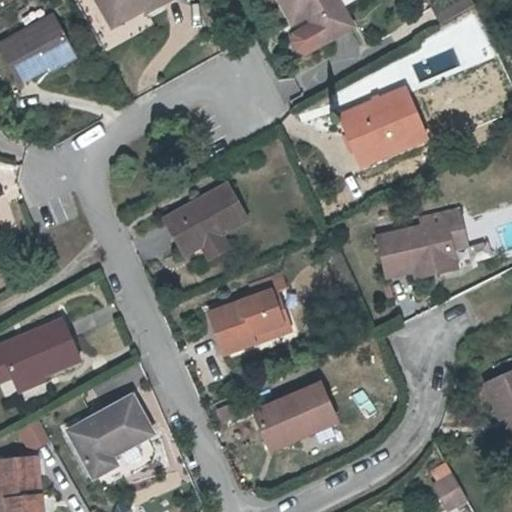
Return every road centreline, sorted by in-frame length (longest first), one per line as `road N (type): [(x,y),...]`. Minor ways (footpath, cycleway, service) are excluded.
road 1 (residential): [(243,103),(229,78),(86,165),(234,511)]
road 2 (residential): [(430,340),(425,406),(382,468),(291,511)]
